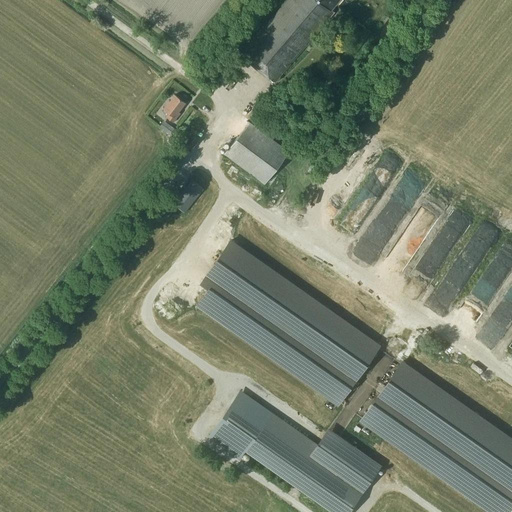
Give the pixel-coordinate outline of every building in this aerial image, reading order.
[(287,0),(241,54),(274,82),(334,12),(331,9),(339,0),(287,0)] [(166,117),(173,122),(180,113),(179,112),(186,103),(175,94),(170,101),(169,101),(163,109),(169,114),(166,117)] [(224,154),(264,184),(288,152),(248,122),(224,154)] [(359,171),(375,152),(363,141),(347,160),(359,171)] [(382,194),(401,162),(387,154),(357,205),(370,213),(381,194),(382,194)] [(203,189),(192,179),(173,203),(184,212),(203,189)] [(444,189),(424,212),(435,222),(455,200),(444,189)] [(343,243),(350,221),(339,217),(332,239),(343,243)] [(378,344),(232,241),(207,275),(216,281),(198,306),(337,404),(378,344)] [(407,306),(405,311),(419,317),(421,311),(407,306)] [(400,348),(405,341),(397,336),(392,343),(400,348)] [(511,438),(403,362),(362,422),(491,511),(503,511),(511,500),(511,438)] [(317,447),(241,393),(211,436),(239,455),(244,448),(336,511),(345,511),(378,465),(329,431),(317,447)]
